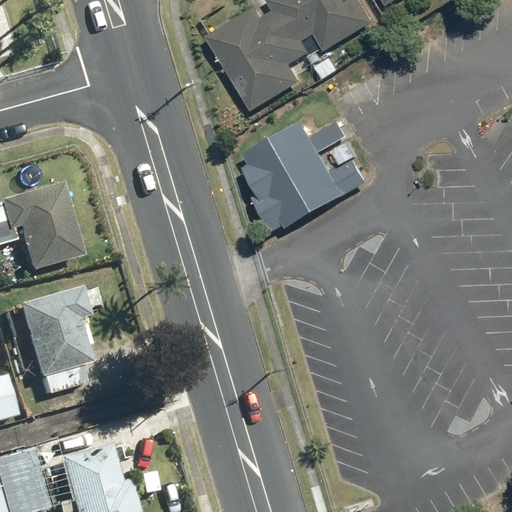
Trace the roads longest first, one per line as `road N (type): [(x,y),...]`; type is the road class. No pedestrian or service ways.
road 1 (secondary): [(266,511),(133,82)]
road 2 (residential): [(0,118),(133,82)]
